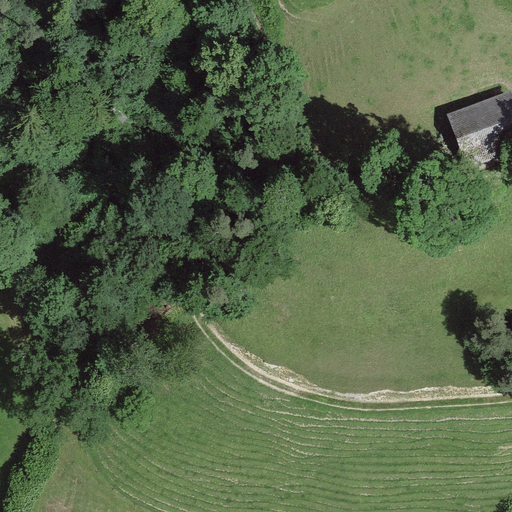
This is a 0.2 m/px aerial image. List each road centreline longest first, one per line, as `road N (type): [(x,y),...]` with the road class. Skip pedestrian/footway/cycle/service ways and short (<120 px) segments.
road 1 (track): [(209,0),(200,116),(212,195),(201,277),(212,326),(245,358),(301,391),(365,404),(511,387)]
road 2 (track): [(511,169),(491,181),(406,198),(357,186),(319,148),(283,89),(257,0)]
